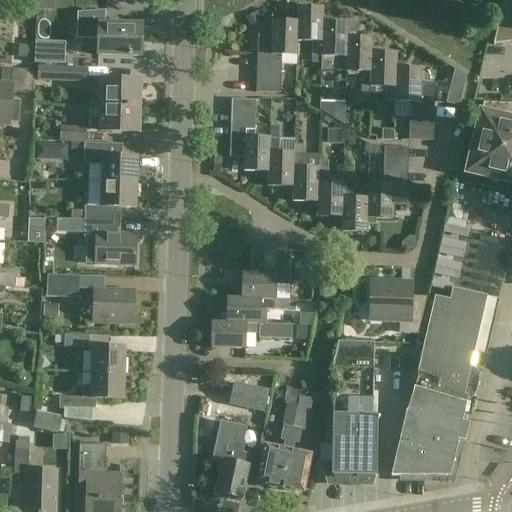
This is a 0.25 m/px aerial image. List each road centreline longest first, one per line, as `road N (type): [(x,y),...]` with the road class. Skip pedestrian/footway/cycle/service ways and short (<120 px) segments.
road 1 (residential): [(180,181),(218,183),(339,255),(408,259),(423,251),(439,140)]
road 2 (residential): [(170,511),(180,181)]
road 3 (residential): [(180,181),(184,0)]
